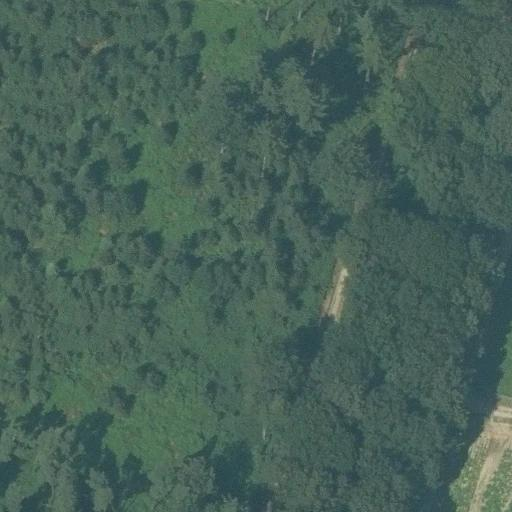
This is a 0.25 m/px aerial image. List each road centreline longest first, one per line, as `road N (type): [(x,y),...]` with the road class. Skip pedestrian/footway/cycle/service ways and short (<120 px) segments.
road 1 (track): [(458,0),(297,511)]
road 2 (track): [(511,232),(423,511)]
